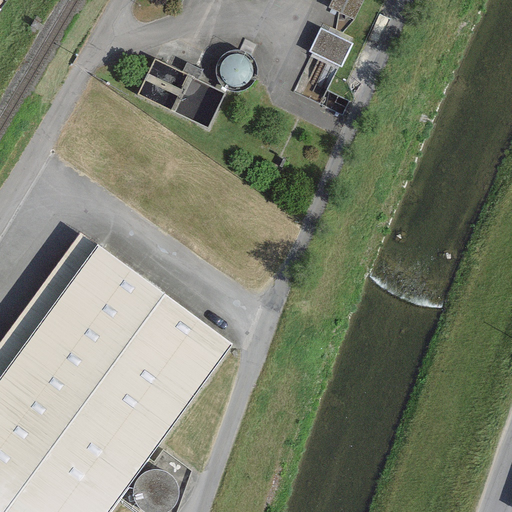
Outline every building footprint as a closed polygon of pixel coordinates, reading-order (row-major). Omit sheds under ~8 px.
[(361,0),(331,0),(329,7),(353,18),(361,0)] [(351,42),(323,28),(311,52),(339,66),(351,42)] [(216,68),(215,77),(220,85),(228,90),(237,90),(245,86),(250,78),(251,68),(246,60),(238,55),(229,55),(220,60),(216,68)] [(50,267),(61,275),(88,239),(78,231),(50,267)] [(101,247),(0,384),(0,511),(112,511),(236,345),(101,247)]
